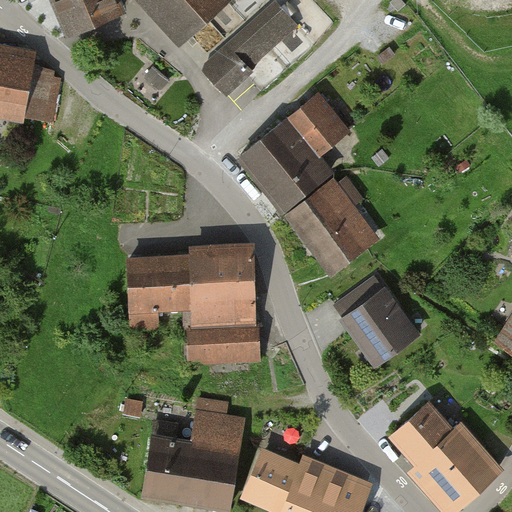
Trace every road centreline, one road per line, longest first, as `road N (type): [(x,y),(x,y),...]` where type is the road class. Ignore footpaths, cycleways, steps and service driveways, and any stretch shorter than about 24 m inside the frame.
road 1 (residential): [(0,8),(227,191),(266,246),(329,404),(418,511)]
road 2 (primary): [(0,439),(110,511)]
